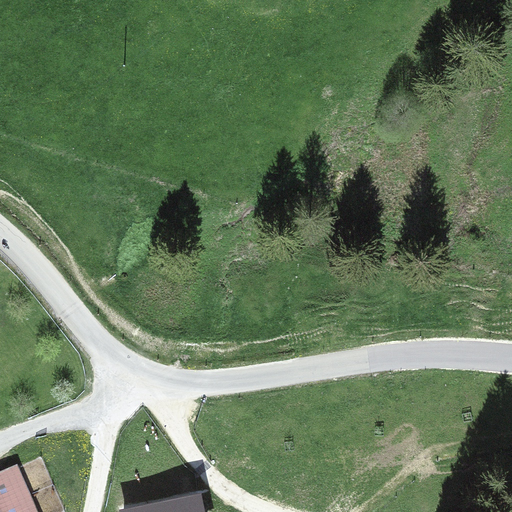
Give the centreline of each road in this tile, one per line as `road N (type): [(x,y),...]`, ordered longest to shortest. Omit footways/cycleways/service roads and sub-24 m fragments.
road 1 (tertiary): [(511,358),(414,355),(211,381),(169,378),(107,347),(0,234)]
road 2 (track): [(268,511),(221,485),(189,453),(173,420),(169,378)]
road 3 (track): [(0,442),(113,398),(133,366)]
